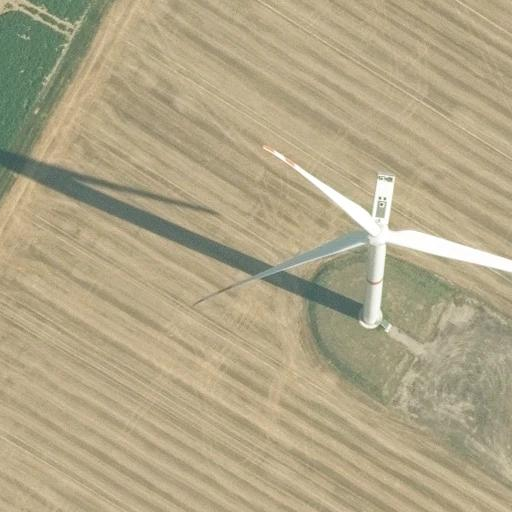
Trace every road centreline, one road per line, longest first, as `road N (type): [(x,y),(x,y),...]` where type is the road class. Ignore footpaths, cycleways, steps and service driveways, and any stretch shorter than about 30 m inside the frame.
road 1 (track): [(101,0),(0,182)]
road 2 (track): [(511,470),(402,408)]
